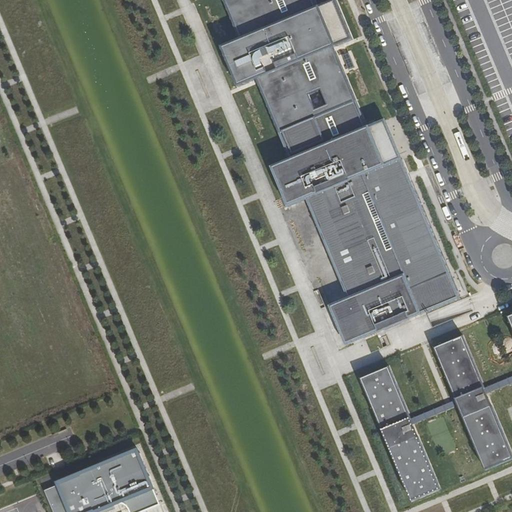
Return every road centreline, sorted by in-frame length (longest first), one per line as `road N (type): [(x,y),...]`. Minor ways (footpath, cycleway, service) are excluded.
road 1 (unclassified): [(369,0),(481,251)]
road 2 (unclassified): [(511,205),(426,0)]
